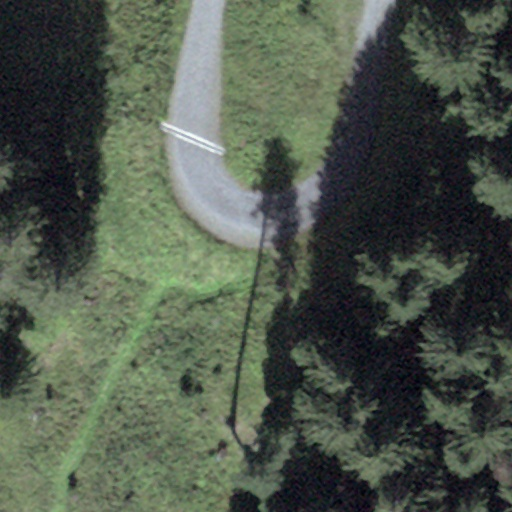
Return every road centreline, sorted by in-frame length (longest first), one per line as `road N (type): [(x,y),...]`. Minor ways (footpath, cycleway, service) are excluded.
road 1 (track): [(240,213),(293,214),(338,172),(381,0)]
road 2 (track): [(209,0),(191,131),(201,186),(240,213)]
